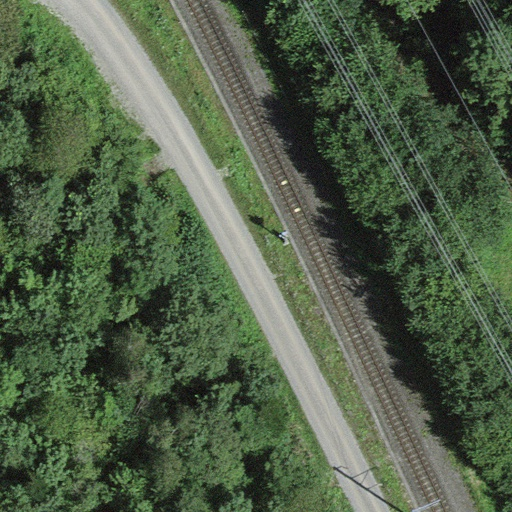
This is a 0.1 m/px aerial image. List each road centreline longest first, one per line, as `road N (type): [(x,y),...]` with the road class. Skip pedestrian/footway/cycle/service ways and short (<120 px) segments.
road 1 (track): [(91,0),(181,116),(375,511)]
road 2 (track): [(366,0),(511,190)]
